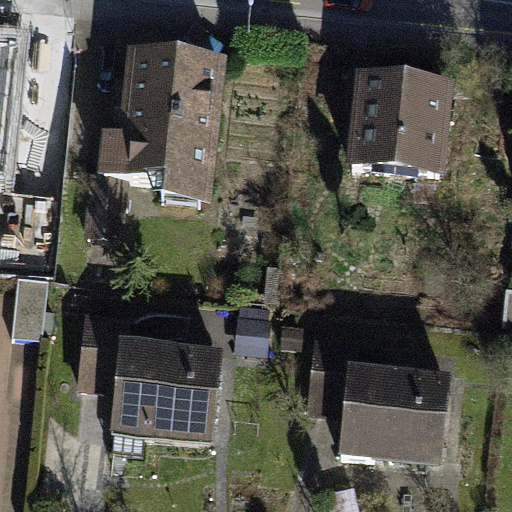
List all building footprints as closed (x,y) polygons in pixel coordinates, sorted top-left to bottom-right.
[(0,169),(4,170),(18,41),(0,39),(0,169)] [(223,77),(128,67),(120,150),(106,148),(102,196),(95,195),(90,244),(128,248),(131,211),(209,218),(223,77)] [(445,102),(355,92),(346,174),(436,184),(445,102)] [(129,332),(90,328),(82,394),(119,398),(112,458),(144,461),(147,432),(213,439),(220,369),(126,359),(129,332)] [(448,393),(355,383),(358,354),(320,350),(312,419),(348,423),(343,461),(375,464),(376,455),(441,462),(448,393)]
